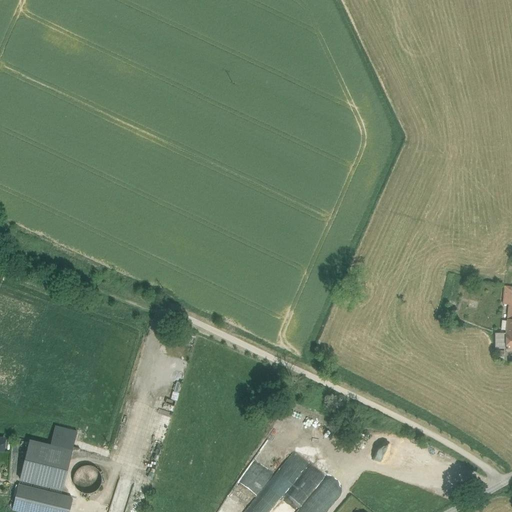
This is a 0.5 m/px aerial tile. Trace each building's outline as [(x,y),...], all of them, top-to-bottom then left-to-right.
[(463,279),(450,276),(445,302),(459,305),(463,279)] [(511,287),(505,287),(503,305),(509,305),(511,305),(511,287)] [(293,420),(309,427),(314,418),(298,410),(293,420)] [(254,491),(258,491),(292,424),(292,423),(283,418),(276,432),(272,432),(268,438),(268,443),(262,443),(245,476),(244,486),(254,491)] [(50,447),(29,442),(20,480),(63,491),(72,452),(50,447)] [(295,460),(266,498),(277,506),(306,468),(295,460)] [(78,491),(83,494),(88,495),(94,493),(99,489),(101,484),(101,478),(99,473),(95,469),(90,466),(85,466),(80,468),(76,471),(74,476),(73,481),(74,487),(78,491)] [(19,486),(12,510),(13,510),(20,511),(68,511),(72,499),(19,486)] [(246,511),(247,509),(252,504),(253,500),(250,497),(240,494),(226,509),(225,511),(246,511)]
